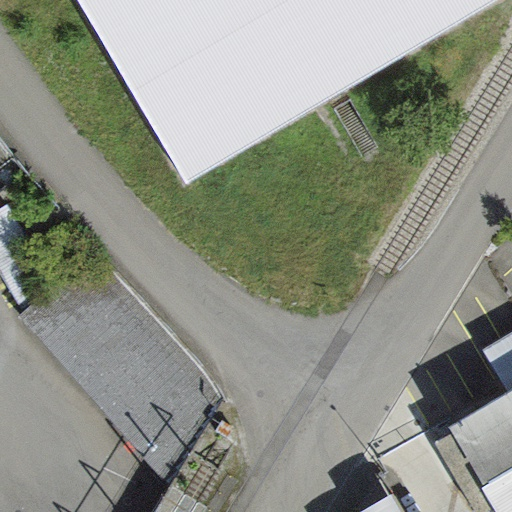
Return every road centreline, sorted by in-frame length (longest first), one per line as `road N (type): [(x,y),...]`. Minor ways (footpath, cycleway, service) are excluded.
road 1 (residential): [(329,441),(304,408),(145,262),(0,89)]
road 2 (residential): [(329,441),(511,155)]
